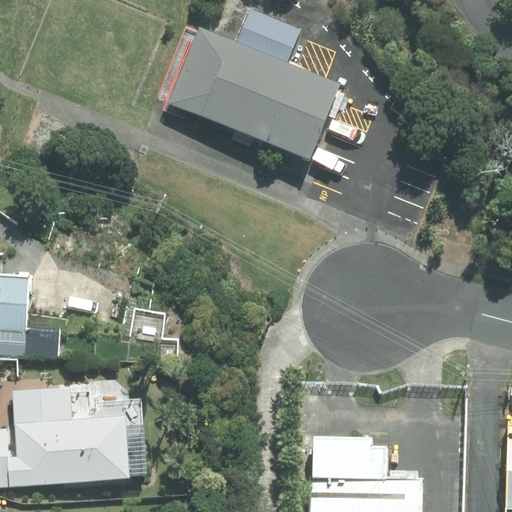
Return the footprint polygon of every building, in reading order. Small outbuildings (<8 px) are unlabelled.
[(295,2),(290,0),(229,0),(222,17),(278,40),(295,2)] [(324,68),(179,8),(150,79),(294,139),(324,68)] [(0,356),(31,360),(41,284),(0,279),(0,356)] [(0,490),(141,482),(137,419),(81,423),(79,391),(20,395),(24,458),(15,459),(13,430),(0,430),(0,490)] [(511,403),(498,403),(495,484),(511,484),(511,403)] [(412,511),(415,445),(381,444),(382,413),(308,410),(304,511),(412,511)] [(511,511),(511,484),(495,484),(493,511),(511,511)]
